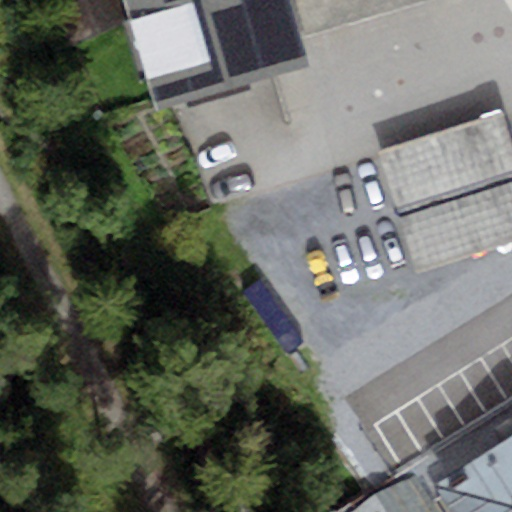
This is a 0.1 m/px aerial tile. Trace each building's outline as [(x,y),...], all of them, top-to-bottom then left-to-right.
[(127,21),(116,0),(67,0),(87,40),(127,21)] [(125,0),(156,107),(294,67),(287,44),(274,0),(125,0)] [(274,0),(287,44),(442,0),(274,0)] [(511,147),(501,113),(376,152),(394,209),(511,172),(511,147)] [(511,181),(397,217),(414,274),(511,243),(511,181)] [(438,511),(425,491),(511,437),(511,401),(331,511),(438,511)] [(511,511),(511,437),(425,491),(438,511),(511,511)]
